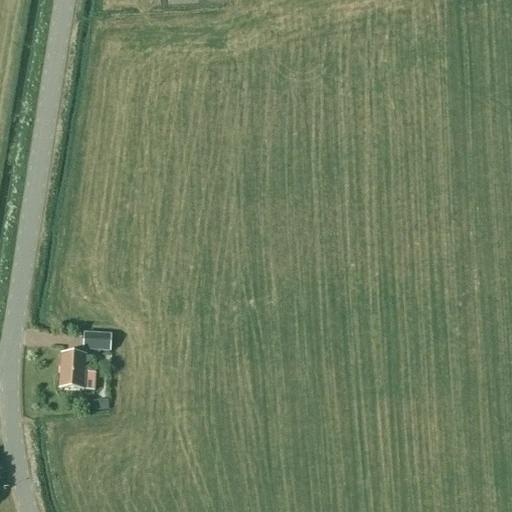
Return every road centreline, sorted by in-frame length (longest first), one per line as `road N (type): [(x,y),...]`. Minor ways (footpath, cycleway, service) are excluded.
road 1 (tertiary): [(6,362),(64,0)]
road 2 (tertiary): [(28,511),(6,362)]
